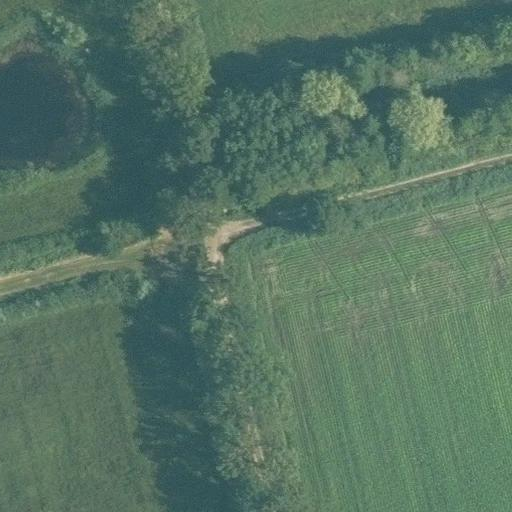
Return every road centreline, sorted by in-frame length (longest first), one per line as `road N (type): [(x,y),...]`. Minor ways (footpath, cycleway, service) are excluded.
road 1 (track): [(511,161),(207,233)]
road 2 (track): [(207,233),(274,511)]
road 3 (track): [(165,0),(207,233)]
road 4 (track): [(0,288),(207,233)]
